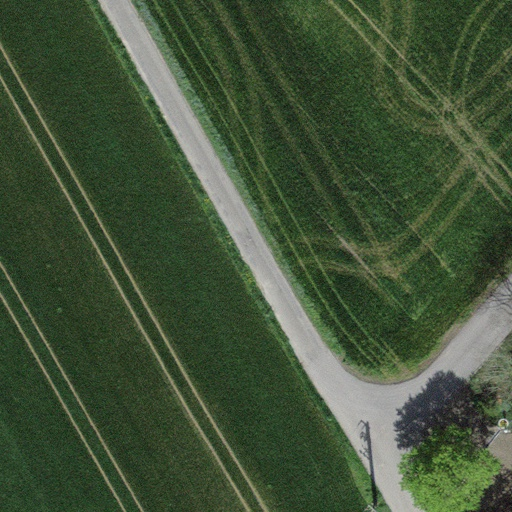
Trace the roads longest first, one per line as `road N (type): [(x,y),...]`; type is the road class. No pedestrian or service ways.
road 1 (unclassified): [(114,0),(307,346),(369,433)]
road 2 (residential): [(369,433),(467,349),(511,298)]
